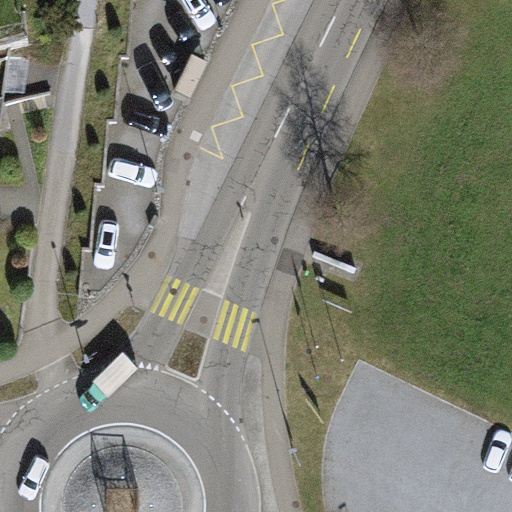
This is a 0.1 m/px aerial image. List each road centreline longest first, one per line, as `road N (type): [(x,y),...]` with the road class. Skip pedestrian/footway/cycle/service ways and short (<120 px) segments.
road 1 (primary): [(168,404),(268,158),(346,0)]
road 2 (primary): [(168,404),(117,395),(67,409),(45,425),(16,470)]
road 3 (primary): [(236,511),(220,450),(168,404)]
